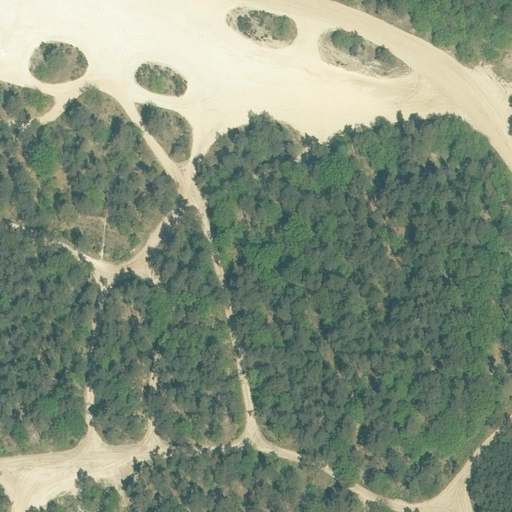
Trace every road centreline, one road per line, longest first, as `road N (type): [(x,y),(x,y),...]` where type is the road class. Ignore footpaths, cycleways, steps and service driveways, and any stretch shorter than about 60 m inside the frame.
road 1 (track): [(0,223),(99,268),(136,270),(186,205),(301,158),(344,107),(460,88)]
road 2 (track): [(251,448),(230,318),(201,214),(119,91),(88,83),(47,120),(0,123)]
road 3 (track): [(0,467),(251,448),(305,460),(372,499),(424,511)]
road 4 (track): [(511,151),(482,109),(427,59),(374,30),(280,0)]
road 5 (track): [(119,91),(265,115),(344,107)]
road 6 (track): [(152,453),(150,385),(172,320),(161,290),(136,270)]
road 7 (track): [(89,462),(95,337),(108,270)]
road 8 (track): [(424,511),(511,420)]
